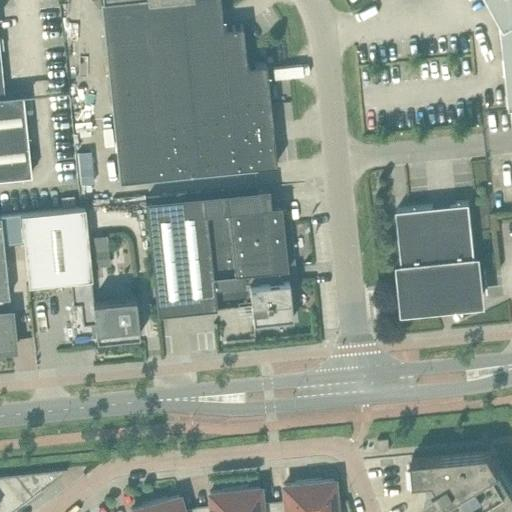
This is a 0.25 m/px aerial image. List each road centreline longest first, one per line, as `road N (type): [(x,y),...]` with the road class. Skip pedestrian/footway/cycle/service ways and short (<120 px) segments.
road 1 (residential): [(370,511),(347,455),(322,444),(113,470),(55,511)]
road 2 (unclassified): [(338,162),(358,373)]
road 3 (unclassified): [(153,401),(269,408),(360,397)]
road 4 (unclassified): [(358,373),(153,401)]
road 5 (unclassified): [(309,0),(323,32),(338,162)]
road 6 (unclassified): [(0,417),(153,401)]
road 7 (unclassified): [(511,362),(358,373)]
road 8 (unclassified): [(360,397),(465,388),(511,375)]
road 9 (unclassified): [(338,162),(479,144)]
